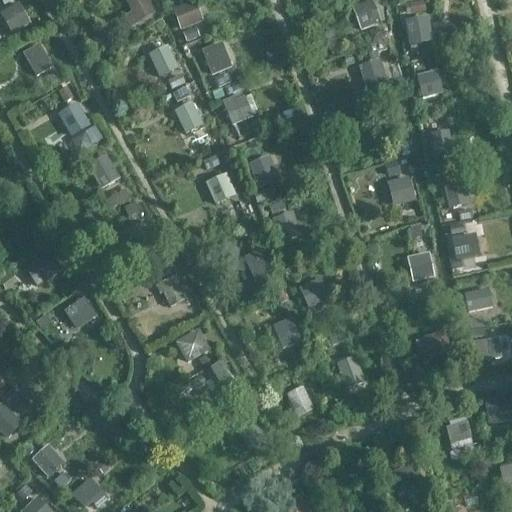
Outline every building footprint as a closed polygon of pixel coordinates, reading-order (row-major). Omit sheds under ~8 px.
[(15,34),(35,23),(22,0),(2,11),(15,34)] [(131,0),(138,21),(156,15),(151,0),(131,0)] [(368,0),(349,4),(355,30),(382,25),(376,0),(368,0)] [(177,8),(184,29),(207,22),(200,1),(177,8)] [(433,16),(408,19),(411,44),(436,42),(433,16)] [(205,49),(217,75),(237,66),(225,40),(205,49)] [(20,54),(33,78),(57,65),(44,41),(20,54)] [(144,56),(156,80),(181,67),(168,43),(144,56)] [(362,66),(370,90),(392,83),(384,58),(362,66)] [(417,74),(422,100),(449,95),(444,68),(417,74)] [(220,104),(233,128),(257,115),(245,91),(220,104)] [(188,134),(207,126),(196,102),(177,110),(188,134)] [(70,130),(90,122),(83,104),(63,111),(70,130)] [(370,129),(375,155),(402,150),(397,123),(370,129)] [(433,133),(437,160),(459,156),(455,130),(433,133)] [(85,166),(98,190),(122,177),(109,153),(85,166)] [(274,155),(253,162),(263,187),(283,180),(274,155)] [(200,182),(212,206),(237,193),(224,169),(200,182)] [(397,203),(418,197),(413,176),(392,181),(397,203)] [(443,184),(448,211),(475,206),(470,179),(443,184)] [(261,209),(285,205),(282,186),(258,190),(261,209)] [(115,218),(137,210),(130,191),(108,199),(115,218)] [(270,220),(283,244),(307,231),(294,207),(270,220)] [(456,238),(461,273),(486,269),(481,234),(456,238)] [(405,256),(410,283),(437,278),(432,251),(405,256)] [(22,272),(40,292),(61,273),(42,253),(22,272)] [(154,285),(168,308),(192,294),(177,271),(154,285)] [(303,287),(311,307),(332,298),(324,278),(303,287)] [(483,310),(496,307),(492,288),(466,294),(473,321),(485,318),(483,310)] [(64,311),(82,331),(102,313),(84,293),(64,311)] [(267,327),(280,351),(304,338),(291,314),(267,327)] [(178,341),(189,363),(214,350),(203,328),(178,341)] [(474,338),(479,365),(506,360),(501,333),(474,338)] [(429,335),(430,357),(452,356),(451,334),(429,335)] [(333,363),(342,388),(368,378),(358,353),(333,363)] [(201,372),(215,396),(239,381),(225,358),(201,372)] [(300,416),(317,410),(307,387),(291,393),(300,416)] [(491,402),(496,429),(511,425),(511,404),(511,398),(491,402)] [(0,401),(0,438),(20,420),(2,400),(0,401)] [(443,424),(448,451),(475,446),(470,419),(443,424)] [(228,453),(242,476),(266,462),(252,439),(228,453)] [(51,478),(69,464),(53,443),(35,458),(51,478)] [(511,460),(498,463),(503,490),(511,487),(511,460)] [(89,511),(96,511),(112,498),(93,477),(74,495),(89,511)] [(18,511),(52,511),(37,495),(18,511)] [(286,511),(311,511),(306,501),(286,511)]
